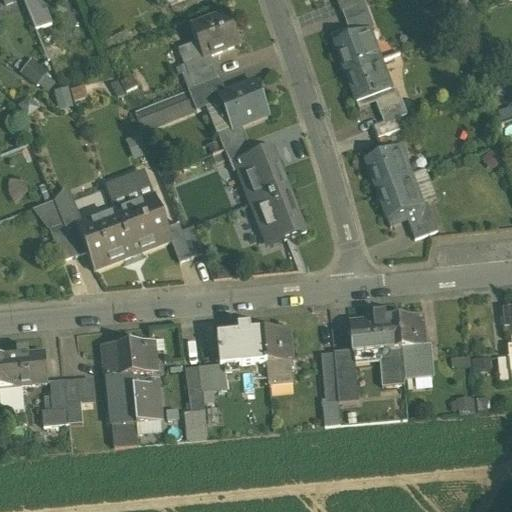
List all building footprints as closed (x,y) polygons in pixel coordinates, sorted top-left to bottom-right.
[(35,32),(52,26),(50,23),(49,23),(44,12),(40,14),(34,0),(25,0),(23,1),(35,32)] [(343,0),(336,3),(340,14),(342,13),(363,5),(360,0),(343,0)] [(363,5),(342,13),(346,25),(369,16),(365,5),(363,5)] [(228,16),(191,30),(196,46),(203,62),(209,59),(240,47),(228,16)] [(369,16),(346,25),(351,38),(368,31),(369,32),(374,30),(369,16)] [(351,38),(333,45),(345,76),(380,63),(369,32),(368,31),(351,38)] [(196,46),(178,52),(187,75),(189,74),(190,78),(213,69),(209,59),(203,62),(196,46)] [(22,75),(49,92),(58,78),(31,61),(22,75)] [(380,63),(345,76),(356,104),(373,97),(391,91),(380,63)] [(213,69),(190,78),(194,91),(218,81),(213,69)] [(118,96),(140,89),(136,76),(113,84),(118,96)] [(194,91),(188,93),(193,105),(222,93),(218,81),(194,91)] [(255,85),(218,100),(220,104),(231,132),(231,133),(241,129),(268,118),(255,85)] [(56,91),(60,111),(75,108),(71,88),(56,91)] [(391,91),(373,97),(380,114),(402,106),(397,91),(391,93),(391,91)] [(188,93),(135,114),(142,133),(196,112),(193,105),(188,93)] [(220,104),(211,108),(221,135),(231,132),(220,104)] [(402,106),(380,114),(384,126),(395,121),(407,117),(402,106)] [(384,126),(373,130),(377,141),(400,133),(395,121),(384,126)] [(241,129),(231,133),(231,132),(221,135),(218,137),(224,154),(225,153),(247,145),(241,129)] [(129,140),(135,159),(150,155),(144,136),(129,140)] [(247,145),(225,153),(229,164),(251,155),(247,145)] [(398,148),(365,161),(377,193),(410,180),(398,148)] [(272,149),(251,158),(254,165),(239,172),(253,207),(290,193),(272,149)] [(491,170),(505,161),(498,149),(483,159),(491,170)] [(147,175),(112,188),(121,212),(156,199),(147,175)] [(410,180),(377,193),(388,222),(406,215),(422,209),(421,207),(410,180)] [(102,191),(68,205),(75,221),(78,229),(111,216),(102,191)] [(290,193),(253,207),(265,239),(281,233),(284,240),(306,231),(290,193)] [(121,212),(116,214),(133,259),(172,243),(174,243),(168,230),(156,199),(121,212)] [(422,209),(406,215),(411,228),(433,220),(427,205),(421,207),(422,209)] [(111,216),(78,229),(88,254),(95,274),(133,259),(116,214),(111,216)] [(433,220),(411,228),(416,240),(438,232),(433,220)] [(78,229),(75,221),(63,226),(76,259),(88,254),(78,229)] [(76,259),(63,226),(49,231),(63,265),(76,259)] [(182,235),(178,226),(168,230),(174,243),(172,243),(181,265),(192,261),(182,235)] [(203,255),(193,230),(182,235),(191,259),(203,255)] [(373,322),(349,325),(351,356),(352,357),(353,357),(377,355),(401,352),(398,320),(385,321),(385,315),(372,316),(373,322)] [(425,349),(422,318),(398,320),(401,352),(425,349)] [(288,331),(263,334),(267,365),(290,362),(291,362),(288,331)] [(263,334),(239,336),(243,367),(267,365),(263,334)] [(239,336),(218,339),(221,370),(224,369),(243,367),(239,336)] [(153,344),(129,346),(132,378),(144,377),(156,375),(153,344)] [(129,346),(104,349),(114,452),(138,450),(135,427),(131,378),(132,378),(129,346)] [(425,349),(401,352),(403,381),(430,379),(427,349),(425,349)] [(42,357),(26,359),(26,352),(12,354),(13,358),(17,358),(20,389),(46,386),(42,357)] [(401,352),(377,355),(380,383),(403,381),(401,352)] [(351,356),(333,358),(335,382),(338,407),(358,405),(353,357),(352,357),(351,356)] [(13,358),(0,359),(0,391),(20,389),(17,358),(13,358)] [(333,358),(322,360),(324,382),(335,382),(333,358)] [(510,375),(509,360),(498,361),(500,383),(511,382),(511,375),(510,375)] [(267,365),(269,388),(292,386),(290,362),(267,365)] [(221,370),(199,372),(202,407),(215,406),(214,395),(227,393),(224,369),(221,370)] [(199,372),(185,374),(190,417),(203,416),(202,407),(199,372)] [(144,377),(132,378),(133,392),(144,391),(143,384),(145,384),(144,377)] [(335,382),(324,382),(327,403),(321,403),(324,430),(340,428),(338,407),(335,382)] [(78,383),(64,385),(67,409),(80,407),(78,383)] [(64,385),(49,386),(51,413),(60,412),(62,429),(68,428),(67,409),(64,385)] [(144,391),(133,392),(136,427),(159,425),(156,390),(144,391)] [(80,407),(67,409),(68,428),(69,429),(82,427),(80,408),(81,408),(80,407)] [(51,413),(40,415),(42,431),(62,429),(60,412),(51,413)] [(190,417),(186,417),(188,444),(205,443),(203,416),(190,417)]
